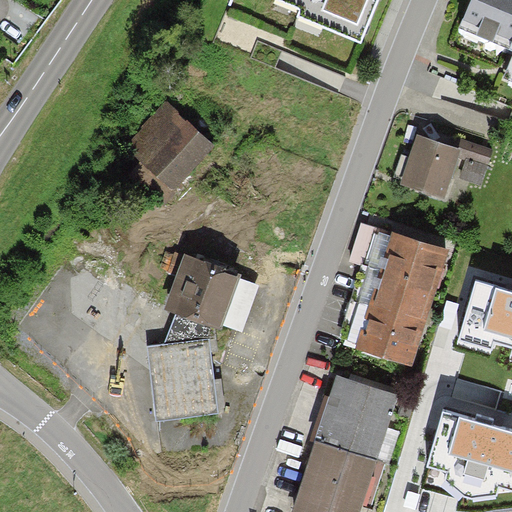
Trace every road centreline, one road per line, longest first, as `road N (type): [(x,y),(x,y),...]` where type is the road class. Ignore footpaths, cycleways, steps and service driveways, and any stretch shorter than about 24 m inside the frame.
road 1 (residential): [(429,0),(382,103),(303,342),(234,511)]
road 2 (residential): [(0,390),(58,438),(116,511)]
road 3 (secondary): [(0,139),(93,0)]
